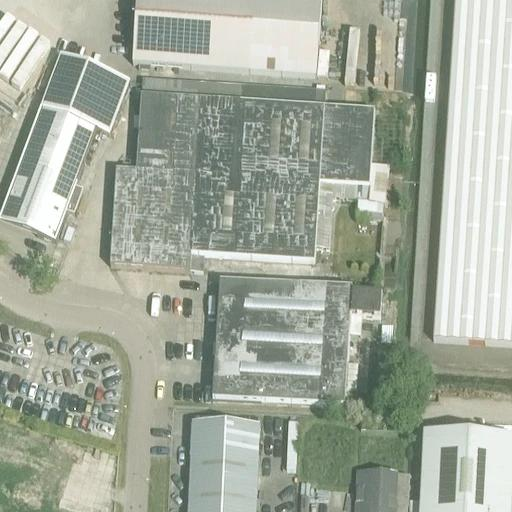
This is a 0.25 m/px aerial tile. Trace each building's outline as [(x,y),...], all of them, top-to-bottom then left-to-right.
[(138,4),(133,69),(317,82),(322,0),(116,0),(116,2),(138,4)] [(511,0),(454,0),(433,343),(511,348),(511,0)] [(97,132),(109,137),(129,84),(60,58),(40,111),(97,132)] [(351,59),(350,86),(363,87),(363,59),(351,59)] [(116,173),(110,269),(190,274),(191,258),(314,266),(319,187),(369,190),(374,114),(324,111),(325,94),(143,82),(137,175),(116,173)] [(18,190),(7,220),(37,232),(35,238),(55,245),(66,215),(73,217),(82,194),(75,191),(97,132),(40,111),(12,188),(18,190)] [(220,284),(212,403),(345,412),(351,319),(381,321),(382,298),(352,296),(353,292),(220,284)] [(379,326),(378,344),(390,344),(391,327),(379,326)] [(0,356),(0,511),(79,511),(86,373),(26,370),(27,358),(0,356)] [(188,511),(255,511),(259,431),(192,429),(188,511)] [(511,511),(511,503),(511,439),(424,435),(420,511),(511,511)] [(265,483),(275,483),(276,465),(266,464),(265,483)] [(354,511),(396,511),(398,476),(356,474),(354,511)]
